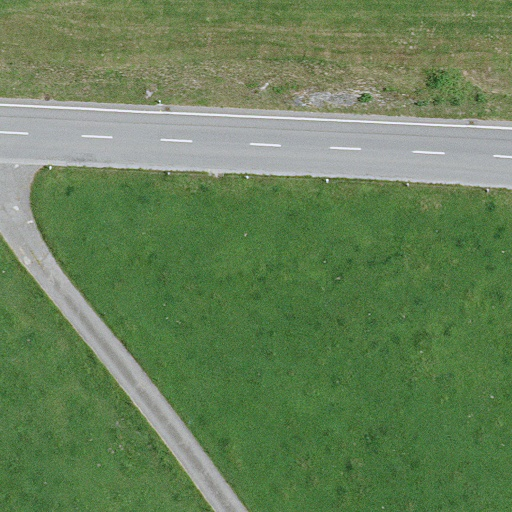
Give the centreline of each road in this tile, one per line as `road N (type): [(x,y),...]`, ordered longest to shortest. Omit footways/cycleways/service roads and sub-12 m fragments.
road 1 (tertiary): [(511,158),(0,133)]
road 2 (track): [(229,511),(16,231),(0,187)]
